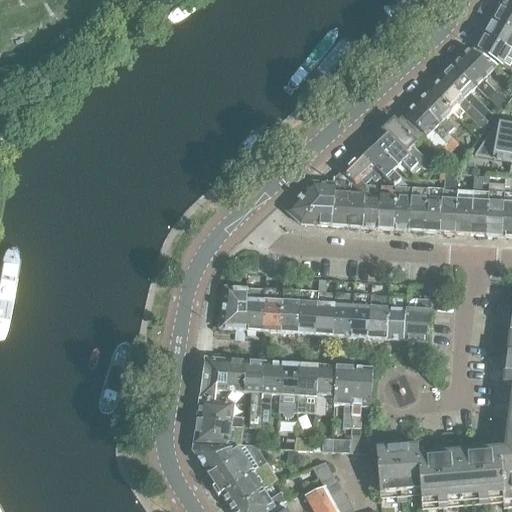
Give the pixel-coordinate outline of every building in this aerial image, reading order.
[(511,0),(504,0),(500,7),(511,14),(511,0)] [(511,14),(500,7),(492,22),(511,33),(511,14)] [(511,33),(492,22),(483,36),(511,52),(511,33)] [(511,52),(483,36),(475,51),(509,71),(511,65),(511,52)] [(497,69),(473,53),(469,51),(454,67),(476,90),(499,113),(507,105),(484,82),(497,69)] [(471,96),(476,90),(454,67),(441,79),(473,111),(474,110),(489,124),(493,117),(471,96)] [(441,79),(429,92),(452,114),(459,121),(465,115),(467,118),(468,116),(474,122),(483,131),(488,125),(489,124),(474,110),(473,111),(441,79)] [(429,92),(417,104),(449,136),(455,130),(446,121),(452,114),(429,92)] [(440,152),(452,140),(449,136),(417,104),(404,117),(404,118),(424,137),(436,149),(440,152)] [(413,149),(424,137),(404,118),(397,125),(394,121),(382,133),(386,137),(415,165),(417,167),(420,170),(431,172),(433,170),(427,163),(428,163),(413,149)] [(475,158),(511,165),(511,127),(497,125),(475,158)] [(415,165),(386,137),(375,148),(397,171),(402,166),(410,174),(417,167),(415,165)] [(458,146),(452,140),(440,152),(446,159),(458,146)] [(393,174),(397,171),(375,148),(364,159),(383,179),(394,189),(409,190),(393,174)] [(383,179),(364,159),(360,155),(328,185),(334,185),(349,186),(354,187),(359,183),(365,188),(371,182),(375,186),(383,179)] [(456,158),(451,166),(459,171),(464,163),(456,158)] [(465,163),(463,176),(473,178),(476,165),(465,163)] [(445,172),(444,182),(456,183),(457,172),(445,172)] [(473,193),(470,237),(485,238),(488,195),(483,194),(483,187),(489,187),(489,186),(494,186),(494,179),(489,179),(474,179),(473,179),(473,193)] [(456,192),(456,183),(444,182),(443,192),(456,192)] [(313,184),(290,211),(290,217),(301,227),(331,228),(334,185),(328,185),(313,184)] [(334,185),(331,228),(346,229),(349,186),(334,185)] [(362,230),(364,188),(354,187),(349,186),(346,229),(362,230)] [(488,195),(485,238),(500,239),(503,195),(504,189),(504,187),(494,186),(489,186),(489,187),(488,195)] [(377,231),(380,189),(364,188),(362,230),(377,231)] [(394,189),(380,189),(377,231),(392,232),(394,189)] [(411,190),(409,190),(394,189),(392,232),(408,233),(411,190)] [(426,191),(411,190),(408,233),(423,234),(426,191)] [(426,191),(423,234),(439,235),(441,192),(426,191)] [(441,192),(439,235),(454,236),(456,192),(443,192),(441,192)] [(473,193),(456,192),(454,236),(470,237),(473,193)] [(511,195),(503,195),(500,239),(511,239),(511,195)] [(0,245),(0,346),(22,350),(39,252),(0,245)] [(319,283),(318,296),(325,296),(326,283),(319,283)] [(225,290),(220,332),(227,332),(235,333),(244,333),(245,334),(247,291),(225,290)] [(247,291),(245,334),(258,334),(262,335),(265,292),(247,291)] [(265,292),(262,335),(266,335),(279,336),(282,293),(265,292)] [(282,293),(279,336),(294,337),(297,337),(300,295),(282,293)] [(300,295),(297,337),(301,337),(315,338),(318,296),(300,295)] [(318,296),(315,338),(332,339),(335,297),(325,296),(318,296)] [(335,297),(332,339),(351,340),(353,298),(335,297)] [(353,298),(351,340),(368,341),(371,299),(353,298)] [(371,299),(368,341),(386,343),(389,301),(371,299)] [(389,301),(386,343),(404,344),(407,302),(389,301)] [(407,302),(404,344),(405,344),(429,345),(431,303),(407,302)] [(504,320),(503,328),(510,329),(508,344),(511,344),(511,317),(511,318),(505,317),(504,320)] [(235,333),(234,342),(243,342),(244,333),(235,333)] [(499,358),(498,369),(505,370),(503,385),(511,386),(511,344),(508,344),(506,359),(499,358)] [(414,349),(404,349),(404,359),(413,359),(414,349)] [(225,404),(228,362),(229,352),(222,352),(222,362),(205,361),(200,401),(225,404)] [(264,365),(261,415),(270,415),(271,398),(280,398),(283,356),(279,356),(278,365),(264,365)] [(283,356),(280,398),(279,415),(282,416),(283,419),(285,420),(287,421),(289,421),(291,420),(293,418),(294,415),(297,415),(300,367),(285,366),(286,356),(283,356)] [(246,363),(228,362),(225,404),(235,405),(235,395),(244,396),(246,363)] [(264,365),(246,363),(244,396),(251,396),(249,431),(260,432),(260,424),(261,415),(264,365)] [(318,368),(300,367),(297,415),(306,416),(314,417),(318,368)] [(318,368),(314,417),(325,418),(326,401),(334,402),(335,402),(337,369),(318,368)] [(334,402),(333,407),(344,409),(342,430),(350,431),(354,370),(337,369),(335,402),(334,402)] [(350,431),(350,438),(351,438),(359,438),(360,439),(362,419),(360,419),(361,410),(370,410),(373,371),(354,370),(350,431)] [(198,416),(198,421),(233,426),(232,430),(243,431),(244,420),(233,419),(235,405),(225,404),(200,401),(200,402),(198,416)] [(198,421),(194,446),(225,448),(230,448),(231,438),(232,430),(233,426),(198,421)] [(511,440),(509,440),(507,453),(501,454),(503,505),(503,508),(511,507),(511,440)] [(323,442),(323,455),(351,456),(351,442),(323,442)] [(392,450),(377,451),(377,459),(381,499),(396,498),(396,502),(406,501),(406,497),(420,496),(419,458),(418,447),(402,448),(401,442),(391,442),(392,450)] [(277,444),(277,452),(289,453),(296,454),(296,445),(292,445),(277,444)] [(474,454),(459,455),(462,506),(489,505),(489,506),(503,505),(501,454),(500,451),(484,453),(483,444),(473,445),(474,454)] [(296,445),(296,454),(299,454),(313,454),(313,445),(296,445)] [(194,446),(193,453),(209,476),(233,460),(225,448),(194,446)] [(233,460),(209,476),(210,479),(217,489),(221,495),(267,465),(257,450),(230,448),(225,448),(233,460)] [(462,506),(459,455),(444,456),(444,449),(433,450),(433,457),(419,458),(420,496),(421,510),(448,509),(448,507),(462,506)] [(289,453),(287,466),(297,467),(299,454),(296,454),(289,453)] [(267,465),(221,495),(222,497),(229,507),(231,511),(233,511),(264,491),(278,482),(267,465)] [(318,482),(320,481),(332,475),(326,465),(312,470),(318,482)] [(336,484),(332,475),(320,481),(324,490),(325,489),(336,484)] [(336,484),(325,489),(329,496),(340,490),(336,484)] [(337,511),(337,510),(333,503),(329,496),(325,489),(324,490),(323,490),(316,494),(306,498),(313,511),(337,511)] [(340,490),(329,496),(333,503),(344,497),(340,490)] [(264,491),(233,511),(273,511),(283,506),(286,503),(283,498),(280,494),(270,501),(264,491)] [(344,497),(333,503),(337,510),(348,504),(344,497)]
